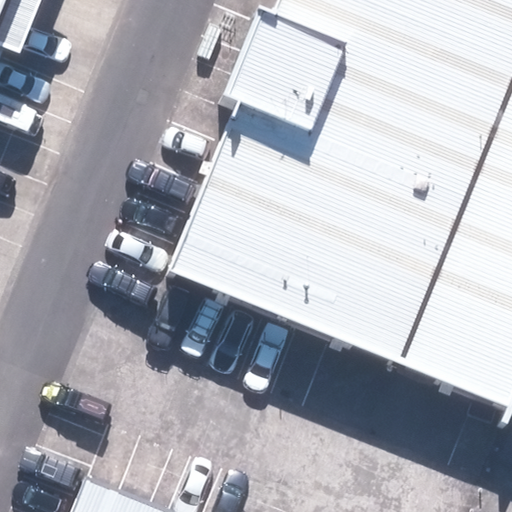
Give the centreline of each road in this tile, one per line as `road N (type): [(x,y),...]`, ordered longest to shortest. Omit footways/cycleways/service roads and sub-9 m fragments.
road 1 (unknown): [(0,505),(66,331),(511,511)]
road 2 (unknown): [(66,331),(194,0)]
